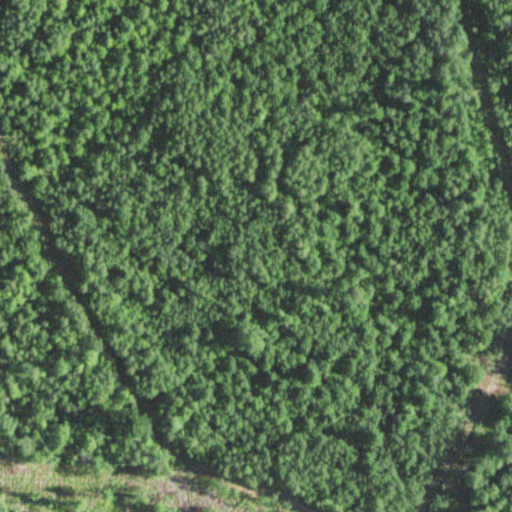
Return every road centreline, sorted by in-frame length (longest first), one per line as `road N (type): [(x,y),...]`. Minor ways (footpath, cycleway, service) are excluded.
road 1 (track): [(300,511),(207,471),(138,417),(0,149)]
road 2 (track): [(458,0),(511,213),(511,357)]
road 3 (track): [(509,353),(426,511)]
